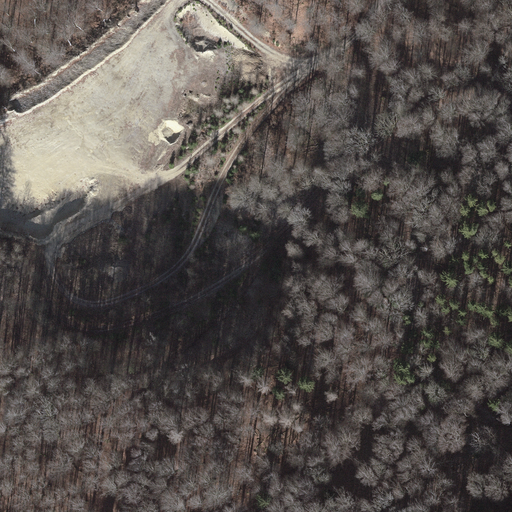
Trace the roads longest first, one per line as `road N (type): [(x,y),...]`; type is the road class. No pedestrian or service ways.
road 1 (track): [(384,0),(339,54),(234,117),(138,197),(52,247),(58,287),(80,304),(115,303),(167,275),(197,241),(238,148),(279,97)]
road 2 (track): [(511,96),(445,101),(347,161),(242,265),(157,315),(90,326),(55,314),(46,293),(52,247)]
road 3 (track): [(354,511),(442,422),(511,379)]
road 4 (track): [(0,357),(13,346),(32,260),(52,247)]
